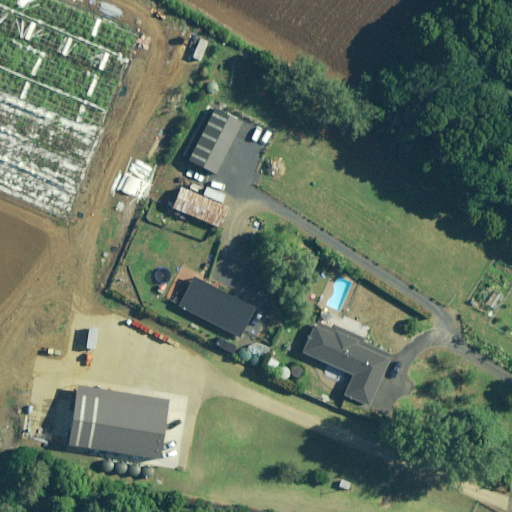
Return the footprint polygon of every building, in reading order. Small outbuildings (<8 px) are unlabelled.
[(0,0),(0,4),(129,59),(140,34),(57,0),(0,0)] [(0,36),(118,86),(129,59),(0,4),(0,36)] [(0,63),(108,109),(118,86),(0,36),(0,63)] [(108,109),(0,63),(0,97),(96,138),(108,109)] [(0,159),(77,191),(88,165),(0,128),(0,159)] [(77,191),(0,159),(0,189),(66,217),(77,191)] [(227,207),(181,188),(172,208),(219,228),(227,207)] [(106,309),(101,319),(114,325),(119,315),(106,309)] [(367,406),(389,355),(364,344),(370,331),(336,316),(330,329),(315,322),(301,353),(351,375),(342,395),(367,406)] [(74,394),(66,445),(156,458),(163,407),(74,394)] [(341,476),(336,488),(347,492),(352,481),(341,476)]
